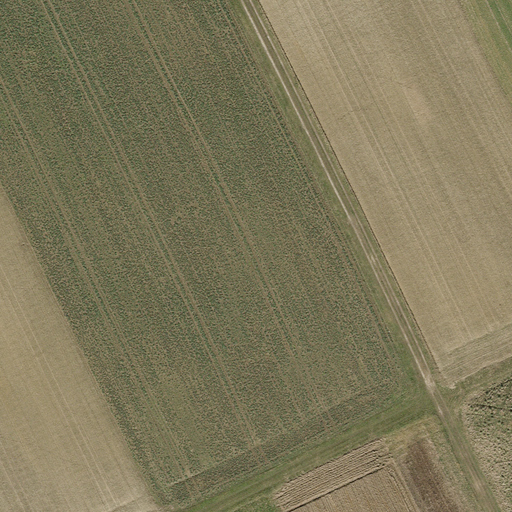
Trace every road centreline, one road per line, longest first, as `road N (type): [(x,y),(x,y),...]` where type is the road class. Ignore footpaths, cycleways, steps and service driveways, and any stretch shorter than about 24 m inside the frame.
road 1 (track): [(439,398),(246,0)]
road 2 (track): [(511,366),(207,511)]
road 3 (track): [(439,398),(495,511)]
